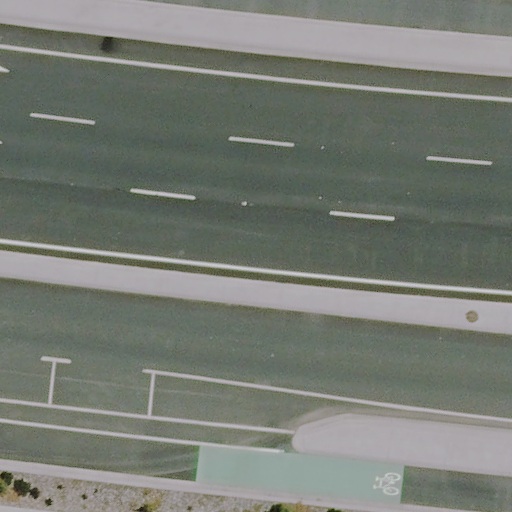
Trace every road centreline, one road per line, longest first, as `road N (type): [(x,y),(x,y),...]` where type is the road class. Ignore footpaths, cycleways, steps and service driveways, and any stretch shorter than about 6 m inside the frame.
road 1 (unclassified): [(511,376),(0,316)]
road 2 (unclassified): [(0,140),(511,194)]
